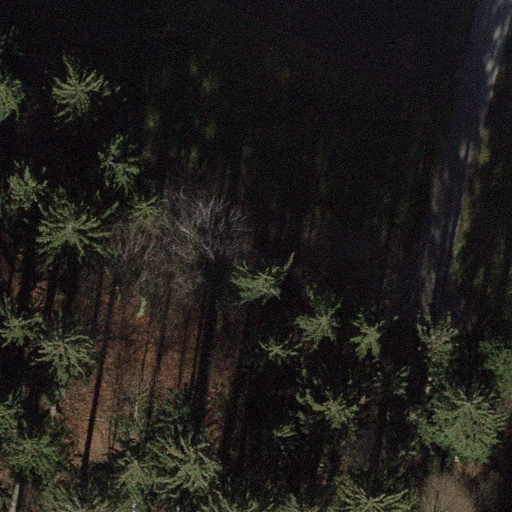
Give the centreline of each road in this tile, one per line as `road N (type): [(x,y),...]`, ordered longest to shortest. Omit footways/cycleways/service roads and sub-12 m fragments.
road 1 (track): [(511,360),(424,339),(199,243),(0,98)]
road 2 (track): [(424,339),(498,0)]
